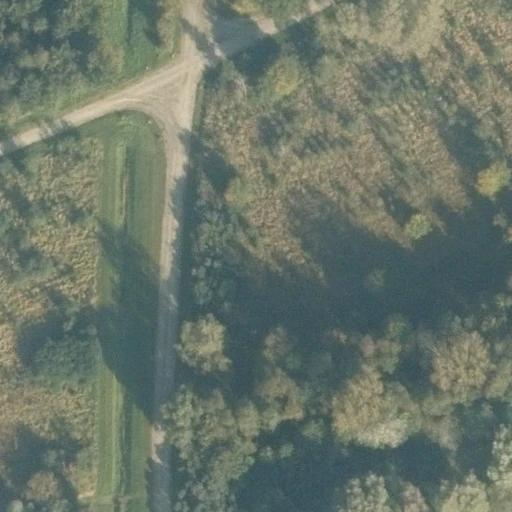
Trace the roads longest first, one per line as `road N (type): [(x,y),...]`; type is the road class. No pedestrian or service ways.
road 1 (track): [(192,0),(173,208),(165,511)]
road 2 (track): [(306,0),(189,61),(0,141)]
